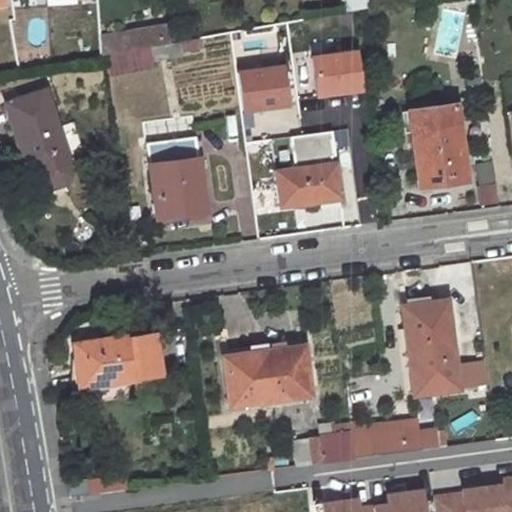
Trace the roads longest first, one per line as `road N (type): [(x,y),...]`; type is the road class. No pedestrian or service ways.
road 1 (unclassified): [(0,296),(511,228)]
road 2 (tertiary): [(33,511),(0,330)]
